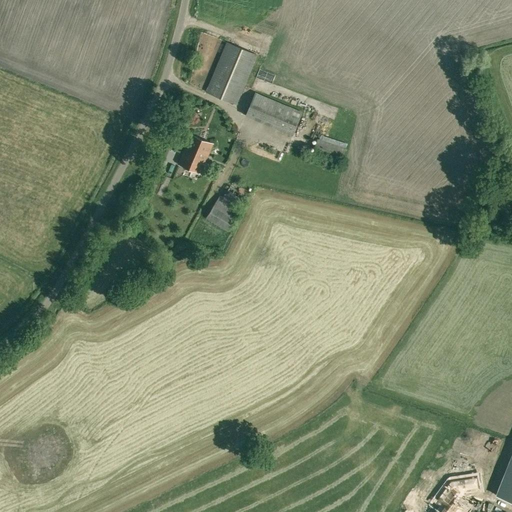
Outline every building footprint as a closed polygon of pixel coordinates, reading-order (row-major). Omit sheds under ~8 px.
[(257,55),(227,43),(207,92),(236,104),(257,55)] [(303,111),(255,91),(245,115),(293,135),(303,111)] [(185,148),(207,157),(213,144),(191,134),(185,148)] [(342,162),(346,148),(318,138),(313,152),(342,162)] [(207,157),(185,148),(178,164),(201,173),(207,157)] [(170,178),(159,173),(151,190),(162,195),(170,178)] [(233,182),(223,197),(220,195),(206,218),(227,231),(241,208),(238,206),(248,191),(233,182)] [(511,450),(498,485),(511,490),(511,450)] [(436,497),(444,503),(436,511),(457,511),(463,505),(456,500),(465,488),(477,486),(476,474),(450,478),(436,497)]
